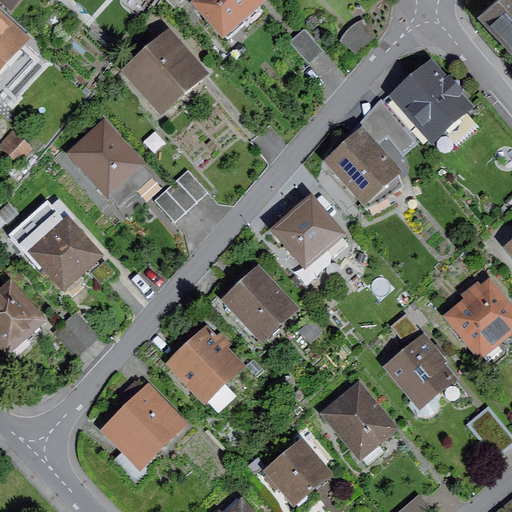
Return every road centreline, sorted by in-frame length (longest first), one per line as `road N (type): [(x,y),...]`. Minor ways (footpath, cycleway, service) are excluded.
road 1 (residential): [(426,3),(34,449)]
road 2 (residential): [(426,3),(511,106)]
